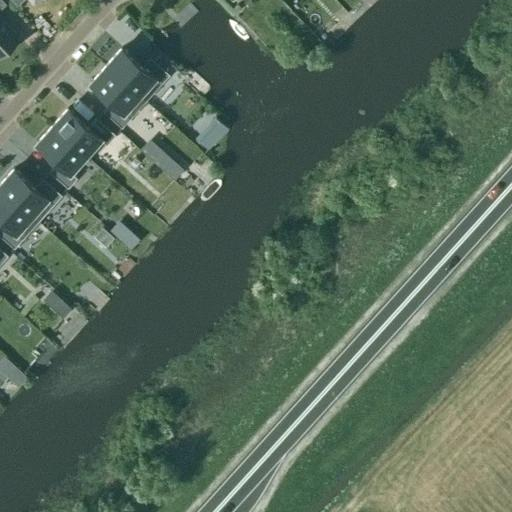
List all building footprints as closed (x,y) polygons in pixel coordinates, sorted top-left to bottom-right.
[(0,0),(0,54),(19,36),(0,16),(0,7),(6,2),(3,0),(0,0)] [(121,46),(106,64),(145,99),(169,73),(150,56),(142,65),(121,46)] [(106,64),(90,82),(111,100),(103,109),(121,126),(145,99),(106,64)] [(67,107),(52,124),(88,156),(102,140),(106,143),(115,133),(96,116),(88,125),(67,107)] [(209,122),(206,124),(218,136),(227,127),(214,115),(209,122)] [(52,124),(36,142),(57,160),(49,169),(67,186),(76,176),(69,170),(83,154),(87,157),(88,156),(52,124)] [(144,142),(140,147),(155,160),(164,150),(149,137),(144,142)] [(14,167),(0,182),(0,186),(37,220),(61,193),(43,177),(34,186),(14,167)] [(0,186),(0,218),(3,221),(0,223),(0,234),(13,246),(37,220),(0,186)] [(0,358),(0,369),(3,372),(12,362),(3,354),(0,358)]
